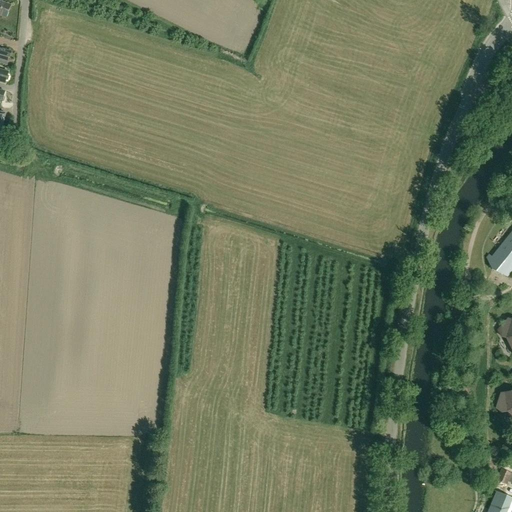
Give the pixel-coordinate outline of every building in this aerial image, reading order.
[(0,16),(5,19),(10,6),(0,1),(0,16)] [(11,53),(0,49),(0,63),(7,65),(11,53)] [(0,82),(5,84),(9,73),(0,70),(0,82)] [(490,255),(487,258),(492,270),(507,276),(511,270),(511,232),(493,257),(490,255)] [(507,338),(511,347),(511,320),(509,320),(499,331),(501,337),(507,338)] [(511,414),(511,392),(502,394),(497,407),(502,412),(508,411),(511,414)] [(496,492),(488,511),(511,511),(511,498),(501,494),(505,485),(507,485),(511,474),(501,469),(496,480),(498,481),(494,491),(496,492)]
